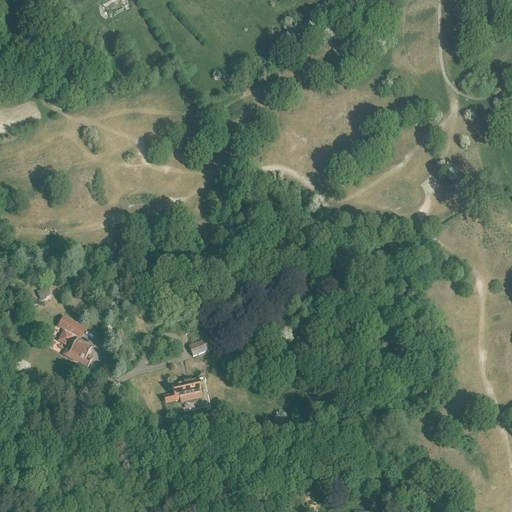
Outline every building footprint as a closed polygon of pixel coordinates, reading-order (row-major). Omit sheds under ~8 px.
[(109,19),(125,11),(119,0),(112,0),(102,5),(109,19)] [(26,295),(31,308),(36,306),(32,299),(36,297),(33,291),(26,295)] [(46,292),(36,297),(39,304),(50,299),(46,292)] [(85,361),(80,358),(85,351),(68,341),(69,340),(64,337),(70,327),(57,319),(51,329),(59,334),(54,343),(63,348),(59,354),(72,361),(70,365),(80,370),(85,361)] [(200,343),(188,347),(192,358),(212,350),(206,334),(198,337),(200,343)] [(215,364),(222,361),(220,355),(213,357),(215,364)] [(198,385),(202,384),(201,384),(166,390),(167,394),(171,393),(172,398),(162,400),(164,408),(179,405),(179,407),(201,403),(198,385)]
